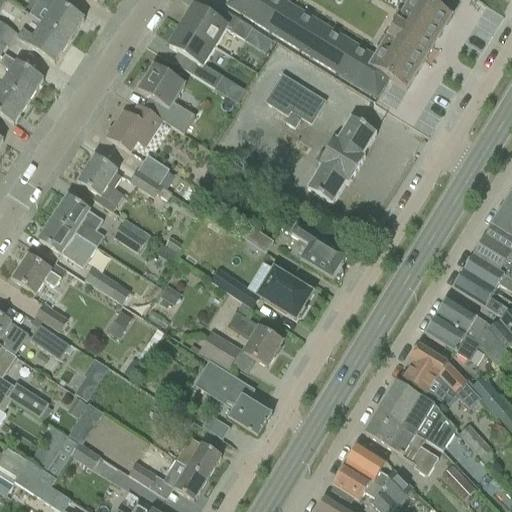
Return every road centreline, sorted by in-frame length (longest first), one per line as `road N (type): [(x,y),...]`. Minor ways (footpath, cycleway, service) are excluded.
road 1 (residential): [(511,42),(290,391),(288,414)]
road 2 (residential): [(303,511),(511,166)]
road 3 (primary): [(303,447),(511,109)]
road 4 (residential): [(0,242),(172,0)]
